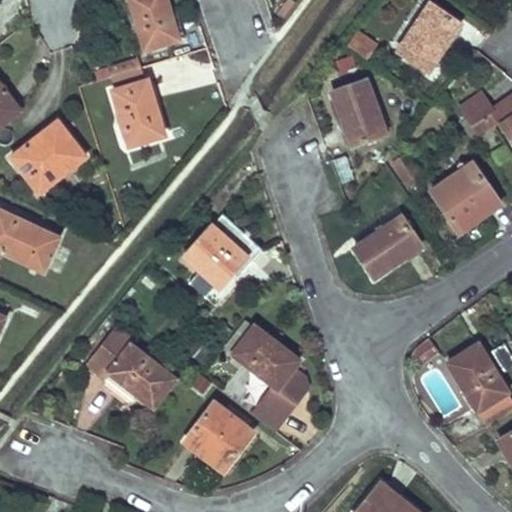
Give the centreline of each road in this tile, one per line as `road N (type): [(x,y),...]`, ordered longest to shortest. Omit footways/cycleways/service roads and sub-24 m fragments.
road 1 (residential): [(29,431),(197,505),(246,495),(311,463),(376,399)]
road 2 (residential): [(368,363),(272,134)]
road 3 (residential): [(368,363),(511,272)]
road 4 (residential): [(474,511),(408,461),(376,399)]
